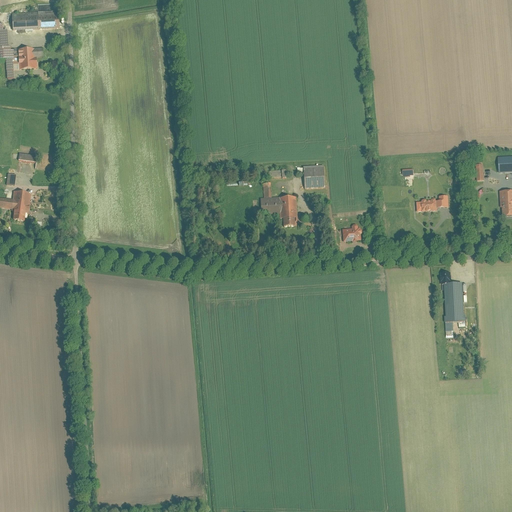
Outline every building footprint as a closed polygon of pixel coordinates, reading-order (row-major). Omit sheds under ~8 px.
[(12,15),(13,32),(59,30),(58,7),(39,8),(39,14),(12,15)] [(3,25),(0,25),(0,60),(6,61),(7,81),(14,80),(13,67),(19,67),(19,73),(37,72),(36,59),(43,59),(42,50),(12,51),(12,48),(7,48),(6,32),(3,32),(3,25)] [(19,155),(18,162),(36,165),(37,158),(19,155)] [(511,158),(498,159),(499,175),(511,174),(511,158)] [(476,167),(477,184),(485,183),(484,167),(476,167)] [(303,169),(305,192),(325,190),(323,168),(303,169)] [(6,187),(15,188),(16,177),(8,176),(6,187)] [(284,221),(284,230),(296,229),(296,224),(298,224),(296,199),(271,201),(270,186),(264,187),(264,200),(260,201),(261,217),(280,216),(281,221),(284,221)] [(503,210),(503,219),(511,219),(511,193),(500,194),(501,210),(503,210)] [(0,199),(0,210),(13,212),(12,222),(24,224),(25,216),(30,216),(32,196),(14,194),(13,202),(0,199)] [(421,204),(422,214),(437,213),(437,211),(449,210),(448,198),(439,198),(439,203),(437,203),(435,201),(432,201),(431,203),(427,204),(427,203),(426,202),(423,202),(422,203),(422,204),(421,204)] [(344,231),(345,245),(363,244),(362,237),(363,234),(362,232),(360,231),(359,228),(357,227),(354,228),(354,230),(344,231)] [(446,320),(446,326),(468,325),(467,317),(465,317),(464,286),(446,287),(448,320),(446,320)]
